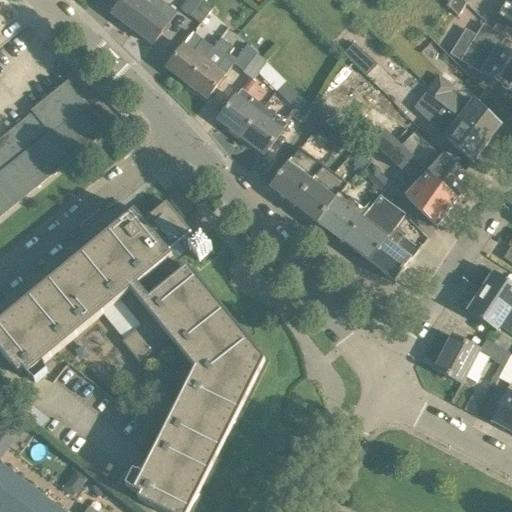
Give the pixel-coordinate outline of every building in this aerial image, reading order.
[(133,32),(150,9),(138,0),(137,0),(121,0),(120,1),(122,3),(112,16),(133,32)] [(177,15),(168,8),(157,0),(156,0),(150,9),(133,32),(153,47),(163,33),(165,35),(171,27),(169,25),(177,15)] [(199,0),(188,0),(180,11),(190,18),(202,2),(199,0)] [(466,6),(460,0),(452,0),(447,8),(458,19),(466,6)] [(190,18),(200,26),(212,12),(202,2),(190,18)] [(511,9),(505,5),(498,16),(511,25),(511,9)] [(505,40),(483,26),(460,63),(511,95),(511,94),(511,57),(499,50),(505,40)] [(213,50),(201,41),(202,41),(193,34),(182,49),(180,47),(175,55),(176,56),(166,71),(187,86),(213,50)] [(223,80),(233,66),(234,66),(233,65),(227,60),(234,51),(220,41),(213,50),(187,86),(207,101),(217,87),(219,89),(225,81),(223,80)] [(355,43),(344,54),(367,76),(378,65),(355,43)] [(244,74),(257,56),(247,46),(237,60),(233,65),(234,66),(233,66),(244,74)] [(258,76),(276,94),(285,83),(257,56),(244,74),(242,75),(253,83),(258,76)] [(443,73),(426,95),(460,121),(487,146),(502,128),(473,100),(465,114),(459,110),(462,105),(448,94),(456,83),(443,73)] [(285,83),(276,94),(294,111),(289,117),(300,125),(312,109),(285,83)] [(0,216),(96,139),(77,115),(87,108),(68,85),(34,113),(35,114),(0,141),(0,216)] [(242,139),(265,109),(253,100),(253,99),(241,90),(218,121),(242,139)] [(426,95),(414,110),(444,138),(471,166),(487,146),(460,121),(426,95)] [(276,117),(265,109),(242,139),(265,157),(288,125),(276,117)] [(457,201),(399,148),(384,133),(381,136),(363,119),(355,127),(373,145),(406,176),(413,177),(416,173),(423,180),(404,198),(436,229),(457,201)] [(438,162),(410,136),(399,148),(457,201),(471,182),(444,156),(438,162)] [(335,157),(341,149),(333,143),(327,150),(335,157)] [(270,190),(294,209),(324,168),(300,150),(270,190)] [(360,171),(367,164),(358,155),(351,163),(360,171)] [(383,194),(391,186),(369,165),(361,173),(383,194)] [(324,168),(294,209),(319,227),(342,194),(348,186),(324,168)] [(319,227),(343,245),(368,213),(342,194),(319,227)] [(368,213),(343,245),(370,266),(387,242),(393,233),(405,217),(379,198),(368,213)] [(102,236),(104,238),(0,324),(0,353),(18,376),(23,372),(28,378),(120,302),(141,328),(122,344),(140,365),(169,341),(195,372),(133,494),(140,498),(138,503),(156,511),(194,511),(195,511),(192,509),(264,364),(199,285),(202,282),(193,272),(191,274),(187,270),(184,273),(175,262),(189,250),(189,252),(190,252),(199,263),(199,264),(200,264),(200,263),(211,254),(212,254),(212,253),(211,253),(202,242),(202,241),(201,241),(200,245),(199,246),(189,234),(190,233),(166,204),(142,223),(134,214),(115,230),(113,227),(102,236)] [(395,284),(420,251),(422,249),(403,236),(395,248),(387,242),(370,266),(395,284)] [(502,260),(511,266),(511,250),(510,249),(502,260)] [(480,294),(511,315),(511,286),(493,274),(480,294)] [(511,315),(480,294),(466,315),(497,335),(502,327),(511,334),(511,315)] [(451,336),(432,373),(462,389),(482,352),(451,336)] [(482,355),(499,367),(504,370),(510,358),(511,357),(490,343),(482,355)] [(510,387),(511,382),(511,358),(510,358),(504,370),(498,381),(510,387)] [(494,389),(498,381),(493,378),(489,387),(494,389)] [(511,394),(507,392),(490,424),(511,435),(511,394)] [(24,401),(16,411),(42,431),(50,421),(24,401)] [(0,458),(12,442),(0,433),(0,458)] [(63,511),(2,465),(1,466),(0,464),(0,511),(63,511)] [(73,498),(87,480),(77,472),(63,490),(73,498)]
